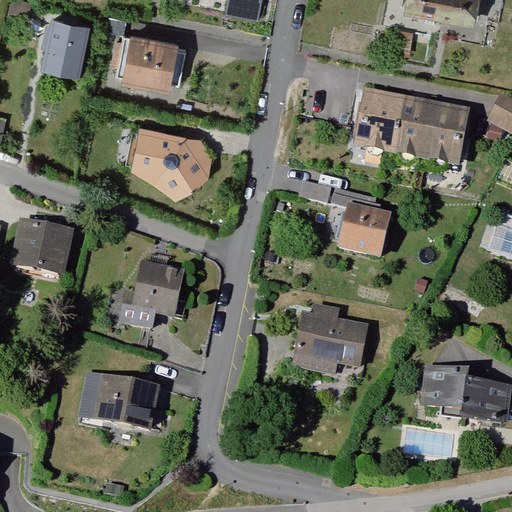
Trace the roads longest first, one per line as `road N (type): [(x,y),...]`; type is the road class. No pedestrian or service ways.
road 1 (residential): [(239,259),(206,449),(215,464),(245,480),(316,495),(343,511)]
road 2 (residential): [(290,0),(239,259)]
road 3 (residential): [(239,259),(0,172)]
road 4 (residential): [(511,487),(345,511)]
